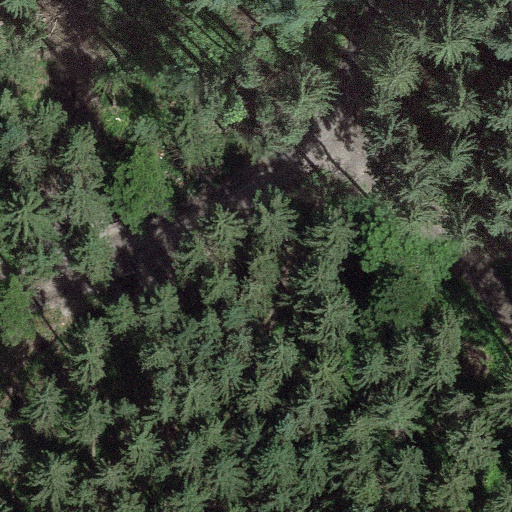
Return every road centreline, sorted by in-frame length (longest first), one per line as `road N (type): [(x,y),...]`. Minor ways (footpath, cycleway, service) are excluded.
road 1 (track): [(329,157),(0,285)]
road 2 (track): [(511,380),(422,236),(329,157)]
road 3 (track): [(367,0),(329,157)]
